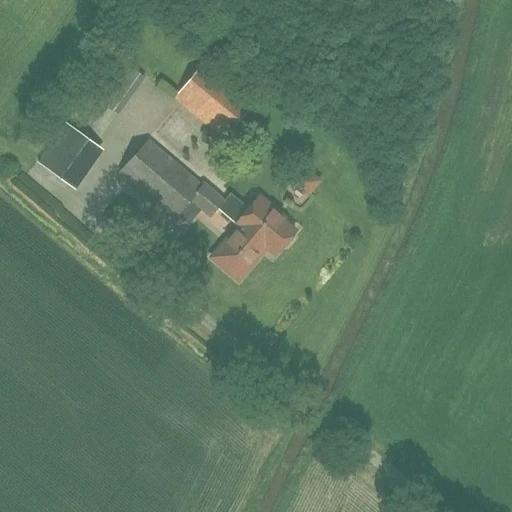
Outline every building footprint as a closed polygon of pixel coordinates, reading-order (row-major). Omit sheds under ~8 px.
[(223,139),(253,103),(204,63),(175,99),(223,139)] [(117,110),(122,114),(150,84),(135,71),(117,91),(126,100),(117,110)] [(210,219),(224,202),(204,184),(201,187),(148,141),(120,173),(174,221),(190,202),(210,219)] [(304,206),(327,184),(312,170),(290,192),(304,206)] [(238,282),(265,251),(266,249),(275,256),(295,232),(283,222),(285,220),(260,198),(249,211),(230,195),(224,202),(217,210),(238,228),(211,259),(238,282)]
